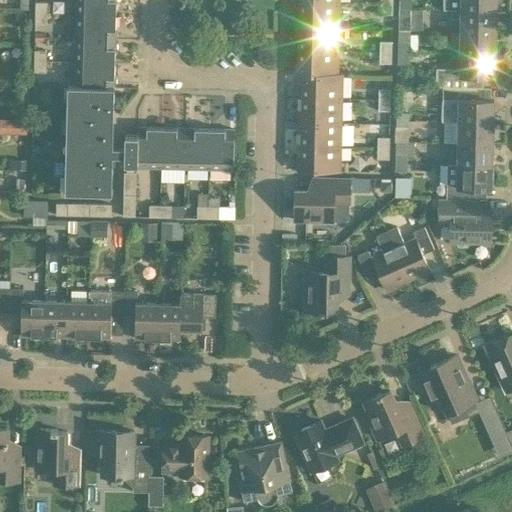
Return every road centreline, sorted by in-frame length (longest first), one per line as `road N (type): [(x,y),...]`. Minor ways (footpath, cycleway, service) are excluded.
road 1 (residential): [(263,386),(262,84),(180,78),(166,69),(159,0)]
road 2 (residential): [(511,270),(263,386)]
road 3 (residential): [(263,386),(0,380)]
